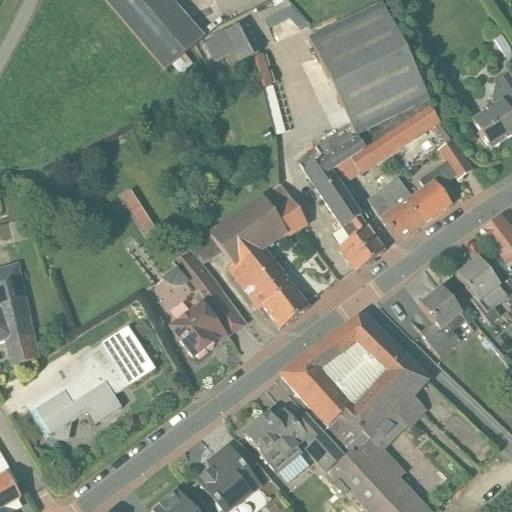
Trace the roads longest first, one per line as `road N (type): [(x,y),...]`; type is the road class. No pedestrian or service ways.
road 1 (unclassified): [(49,511),(0,423),(0,57),(26,0)]
road 2 (residential): [(74,511),(357,300)]
road 3 (residential): [(357,300),(511,454)]
road 4 (residential): [(357,300),(511,194)]
